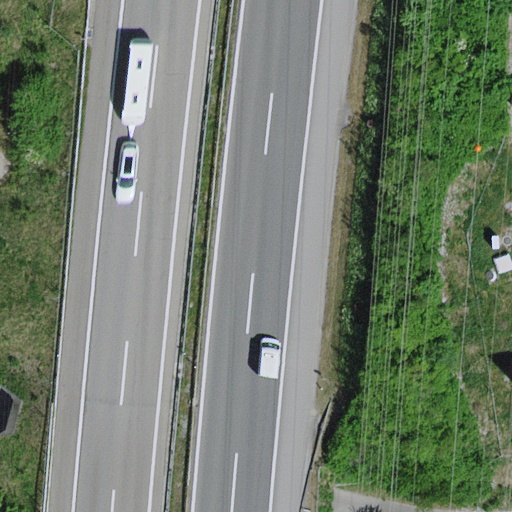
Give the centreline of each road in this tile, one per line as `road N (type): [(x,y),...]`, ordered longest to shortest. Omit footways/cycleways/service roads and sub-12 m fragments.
road 1 (motorway): [(240,511),(298,0)]
road 2 (motorway): [(164,0),(134,216),(114,511)]
